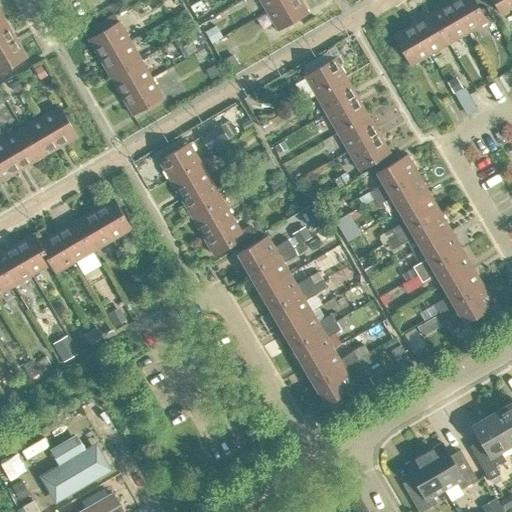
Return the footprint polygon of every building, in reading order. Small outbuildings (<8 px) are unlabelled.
[(259,0),(266,11),(285,0),(259,0)] [(299,0),(285,0),(266,11),(277,31),(307,13),(299,0)] [(473,0),(452,0),(449,2),(466,32),(485,21),(473,0)] [(511,0),(491,0),(500,13),(511,7),(511,8),(511,0)] [(449,2),(430,13),(448,43),(466,32),(449,2)] [(430,13),(411,24),(429,54),(448,43),(430,13)] [(0,21),(0,46),(15,38),(4,20),(0,21)] [(83,32),(88,40),(108,28),(104,20),(83,32)] [(88,40),(99,59),(129,41),(118,22),(108,28),(88,40)] [(429,54),(411,24),(392,35),(410,65),(429,54)] [(221,37),(215,26),(205,32),(212,43),(221,37)] [(15,38),(0,46),(0,72),(26,57),(15,38)] [(99,59),(110,77),(140,60),(129,41),(99,59)] [(197,50),(191,41),(182,47),(188,56),(197,50)] [(237,64),(232,55),(221,61),(226,70),(237,64)] [(303,76),(315,95),(345,78),(334,58),(303,76)] [(110,77),(121,96),(151,78),(140,60),(110,77)] [(47,76),(40,65),(34,69),(40,80),(47,76)] [(219,74),(214,66),(206,71),(211,79),(219,74)] [(462,88),(456,77),(446,82),(453,94),(462,88)] [(151,78),(121,96),(132,115),(162,98),(151,78)] [(315,95),(326,114),(356,96),(345,78),(315,95)] [(17,80),(11,84),(15,92),(22,88),(17,80)] [(326,114),(336,133),(367,115),(356,96),(326,114)] [(59,106),(40,117),(57,148),(77,136),(59,106)] [(445,118),(441,111),(433,115),(437,123),(445,118)] [(336,133),(347,151),(378,134),(367,115),(336,133)] [(40,117),(21,128),(39,158),(57,148),(40,117)] [(253,128),(248,120),(243,123),(248,131),(253,128)] [(229,140),(219,124),(200,135),(209,151),(229,140)] [(21,128),(2,139),(20,169),(39,158),(21,128)] [(378,134),(347,151),(359,170),(389,153),(378,134)] [(2,139),(0,140),(0,179),(1,180),(20,169),(2,139)] [(283,141),(274,147),(278,154),(287,148),(283,141)] [(158,161),(169,180),(200,162),(188,143),(158,161)] [(250,158),(261,177),(275,169),(263,150),(250,158)] [(372,199),(373,200),(417,174),(406,155),(375,173),(382,184),(358,198),(362,205),(372,199)] [(169,180),(180,198),(211,181),(200,162),(169,180)] [(339,188),(349,181),(343,173),(334,179),(339,188)] [(391,200),(398,211),(428,193),(417,174),(373,200),(378,208),(391,200)] [(285,186),(280,177),(269,183),(274,192),(285,186)] [(180,198),(191,217),(221,199),(211,181),(180,198)] [(398,211),(404,221),(390,229),(395,237),(439,212),(428,193),(398,211)] [(113,198),(94,210),(111,240),(131,229),(113,198)] [(191,217),(202,236),(232,218),(221,199),(191,217)] [(94,210),(75,221),(93,251),(111,240),(94,210)] [(413,237),(419,248),(450,230),(439,212),(395,237),(399,245),(413,237)] [(359,233),(348,215),(336,222),(347,240),(359,233)] [(232,218),(202,236),(213,255),(244,237),(232,218)] [(75,221),(56,231),(74,262),(93,251),(75,221)] [(310,237),(305,229),(293,236),(298,244),(310,237)] [(388,241),(395,237),(390,229),(383,233),(388,241)] [(426,259),(413,266),(417,274),(461,249),(450,230),(419,248),(426,259)] [(56,231),(38,242),(50,264),(55,273),(74,262),(56,231)] [(33,233),(14,244),(32,275),(50,264),(38,242),(33,233)] [(248,273),(292,247),(287,239),(273,247),(267,236),(236,254),(248,273)] [(14,244),(0,252),(0,263),(13,286),(32,275),(14,244)] [(248,273),(259,291),(289,274),(283,263),(297,255),(292,247),(248,273)] [(435,275),(441,285),(472,268),(461,249),(417,274),(406,281),(410,289),(435,275)] [(0,263),(0,293),(13,286),(0,263)] [(368,279),(380,272),(375,264),(364,270),(368,279)] [(413,268),(402,274),(406,281),(417,274),(413,268)] [(441,285),(447,296),(434,304),(438,312),(482,286),(472,268),(441,285)] [(259,291),(269,310),(314,284),(309,276),(295,284),(289,274),(259,291)] [(140,289),(132,277),(121,283),(128,296),(140,289)] [(269,310),(280,329),(311,311),(304,300),(318,292),(327,288),(323,280),(314,285),(314,284),(269,310)] [(482,286),(438,312),(443,320),(457,312),(463,323),(494,306),(482,286)] [(429,317),(438,312),(434,304),(425,309),(429,317)] [(126,321),(118,308),(107,314),(115,327),(126,321)] [(280,329),(291,348),(335,322),(331,314),(317,322),(311,311),(280,329)] [(347,325),(342,318),(335,322),(340,329),(347,325)] [(291,348),(302,366),(332,348),(326,338),(340,330),(340,329),(335,322),(291,348)] [(431,331),(426,322),(417,327),(423,336),(431,331)] [(472,331),(468,326),(461,330),(464,336),(472,331)] [(88,344),(101,336),(96,328),(83,335),(88,344)] [(68,338),(54,347),(63,362),(76,353),(68,338)] [(406,355),(401,346),(391,352),(396,361),(406,355)] [(302,366),(313,385),(357,359),(353,351),(339,359),(332,348),(302,366)] [(357,359),(313,385),(324,404),(337,397),(341,405),(373,386),(362,368),(374,361),(369,353),(357,359)] [(51,364),(46,356),(34,363),(39,371),(51,364)] [(33,366),(29,360),(23,364),(27,370),(33,366)] [(511,401),(492,413),(511,446),(511,444),(511,401)] [(511,446),(492,413),(471,425),(483,446),(472,452),(489,480),(499,474),(495,466),(505,460),(500,452),(511,446)] [(38,473),(55,501),(111,469),(95,440),(84,446),(76,432),(49,447),(57,462),(38,473)] [(441,443),(423,453),(444,490),(456,483),(460,490),(477,480),(462,454),(451,460),(441,443)] [(444,490),(423,453),(404,464),(414,481),(404,487),(418,511),(421,511),(436,503),(432,496),(444,490)] [(73,511),(125,511),(112,489),(73,511)] [(511,507),(511,493),(500,500),(506,511),(511,507)] [(481,506),(483,511),(501,511),(494,498),(481,506)] [(22,506),(25,511),(39,511),(32,500),(22,506)]
